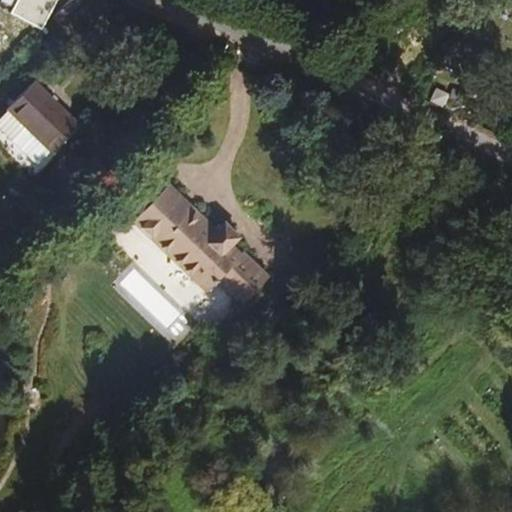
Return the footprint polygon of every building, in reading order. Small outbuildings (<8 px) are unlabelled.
[(19,0),(11,9),(31,28),(56,0),(19,0)] [(438,0),(449,10),(457,0),(438,0)] [(406,47),(415,54),(426,39),(417,33),(406,47)] [(12,91),(0,104),(0,176),(11,186),(58,133),(12,91)] [(171,182),(132,221),(159,245),(188,274),(207,290),(217,278),(244,303),(270,274),(245,251),(240,255),(230,244),(238,232),(224,217),(216,225),(171,182)] [(213,285),(199,306),(219,320),(234,300),(213,285)]
